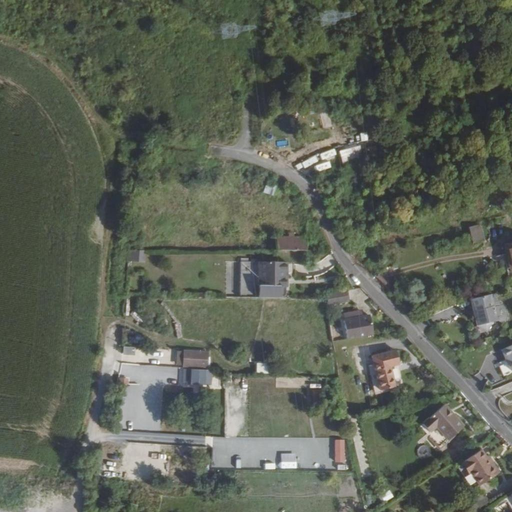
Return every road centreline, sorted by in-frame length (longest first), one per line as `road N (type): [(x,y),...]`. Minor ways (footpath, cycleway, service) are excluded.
road 1 (residential): [(252,157),(299,181),(340,250),(511,440)]
road 2 (track): [(114,333),(119,147),(68,74),(0,47)]
road 3 (track): [(192,17),(72,26),(17,16),(20,0)]
road 4 (unclassified): [(80,511),(114,333)]
road 5 (track): [(119,147),(201,147),(252,157)]
